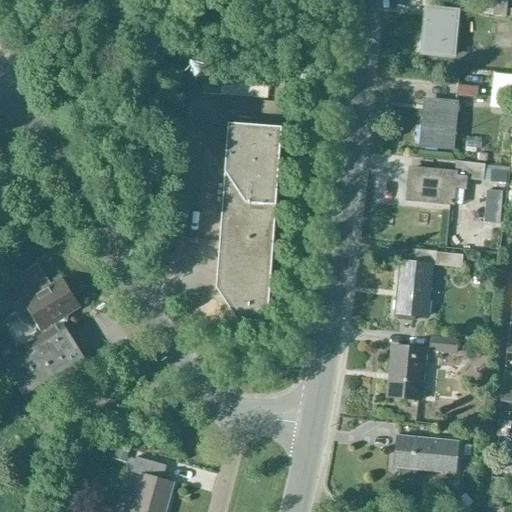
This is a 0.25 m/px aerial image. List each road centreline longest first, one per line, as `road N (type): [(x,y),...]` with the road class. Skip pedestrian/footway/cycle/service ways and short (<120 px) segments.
road 1 (tertiary): [(314,430),(345,247),(360,0)]
road 2 (residential): [(243,416),(207,400),(184,375),(68,171),(0,77)]
